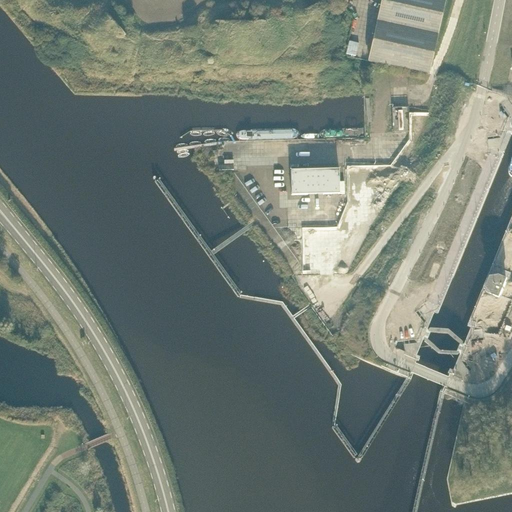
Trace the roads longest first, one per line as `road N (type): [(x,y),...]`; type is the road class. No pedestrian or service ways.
road 1 (unclassified): [(511,356),(494,384),(478,391),(401,363),(377,337),(475,116),(498,0)]
road 2 (primary): [(169,511),(110,362),(0,211)]
